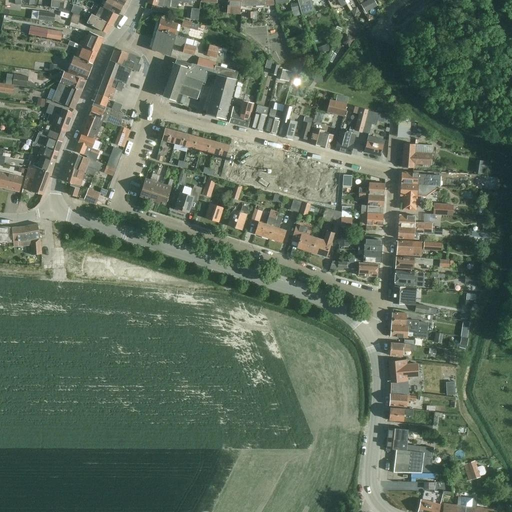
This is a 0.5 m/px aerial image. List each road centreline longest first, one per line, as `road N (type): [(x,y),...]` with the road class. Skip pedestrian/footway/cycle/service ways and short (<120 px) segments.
road 1 (residential): [(383,299),(125,208),(120,190),(149,107)]
road 2 (residential): [(383,299),(389,177),(149,107)]
road 3 (tertiary): [(53,211),(319,299),(361,323),(369,338)]
road 4 (tertiary): [(53,211),(58,171),(121,28)]
road 5 (tertiary): [(369,338),(378,378),(373,498)]
